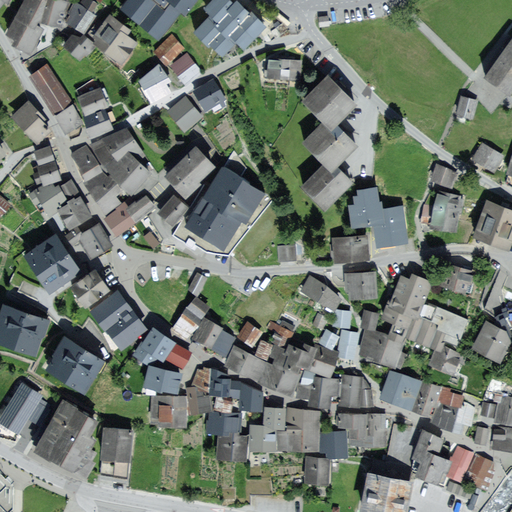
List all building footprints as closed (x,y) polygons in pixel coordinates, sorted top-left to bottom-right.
[(27,0),(19,20),(38,28),(41,23),(43,25),(51,0),(27,0)] [(72,5),(51,0),(43,25),(63,30),(72,5)] [(99,5),(90,0),(84,0),(80,6),(75,4),(67,25),(83,34),(95,16),(91,14),(99,5)] [(188,15),(199,0),(128,0),(121,9),(161,40),(184,12),(188,15)] [(269,27),(240,1),(236,5),(230,0),(214,0),(204,10),(211,17),(196,34),(211,48),(213,46),(225,57),(238,43),(247,51),(269,27)] [(97,39),(94,43),(121,63),(135,44),(125,36),(130,30),(109,14),(93,36),(97,39)] [(13,47),(33,55),(45,31),(38,28),(19,20),(15,19),(7,36),(15,41),(13,47)] [(95,46),(83,36),(80,38),(71,36),(63,46),(79,60),(84,55),(86,56),(95,46)] [(152,54),(166,68),(184,51),(171,37),(152,54)] [(511,43),(488,78),(511,94),(511,43)] [(186,54),(169,68),(185,88),(202,75),(186,54)] [(301,82),(301,62),(270,61),(270,82),(301,82)] [(47,65),(29,77),(54,115),(72,103),(47,65)] [(158,66),(140,83),(152,105),(177,91),(158,66)] [(304,187),(330,212),(357,183),(341,168),(363,146),(341,126),(361,105),(331,75),(305,102),(326,122),(305,144),(326,164),(304,187)] [(213,81),(193,93),(206,114),(226,102),(213,81)] [(100,89),(79,97),(86,115),(107,106),(100,89)] [(479,102),(463,97),(457,116),(474,121),(479,102)] [(168,113),(185,133),(202,118),(185,99),(168,113)] [(37,146),(52,132),(36,114),(38,112),(28,102),(11,118),(37,146)] [(83,125),(72,106),(55,116),(66,135),(83,125)] [(104,109),(83,118),(91,137),(112,129),(104,109)] [(130,154),(140,162),(146,158),(127,131),(106,141),(117,159),(121,163),(130,154)] [(0,141),(0,160),(8,155),(0,141)] [(106,141),(90,147),(107,169),(117,159),(106,141)] [(484,144),(474,160),(497,173),(506,157),(484,144)] [(72,231),(93,219),(71,182),(61,187),(58,182),(62,181),(50,147),(33,153),(44,186),(35,191),(51,217),(59,212),(72,231)] [(90,147),(71,157),(85,184),(102,173),(107,169),(90,147)] [(197,148),(166,178),(188,200),(204,185),(202,183),(217,168),(197,148)] [(140,162),(130,154),(121,163),(117,159),(107,169),(134,198),(154,175),(140,162)] [(457,173),(437,165),(432,181),(452,188),(457,173)] [(223,169),(189,229),(228,251),(244,223),(249,225),(267,194),(223,169)] [(102,173),(85,184),(106,216),(120,204),(115,196),(121,190),(102,173)] [(381,187),(360,190),(361,196),(356,196),(358,205),(352,206),(355,230),(376,227),(380,249),(411,244),(406,207),(385,210),(381,187)] [(462,197),(440,193),(437,208),(424,206),(422,222),(431,224),(430,229),(456,233),(462,197)] [(0,195),(0,217),(1,218),(11,205),(0,195)] [(174,195),(159,215),(176,229),(190,207),(174,195)] [(128,207),(125,210),(136,223),(154,208),(146,196),(136,204),(135,202),(128,207)] [(477,237),(511,249),(511,209),(490,201),(477,237)] [(120,204),(106,216),(103,218),(119,237),(136,223),(125,210),(128,207),(123,202),(120,204)] [(112,248),(99,224),(77,238),(91,262),(112,248)] [(57,235),(25,256),(50,294),(81,272),(57,235)] [(369,236),(334,240),(337,265),(372,261),(369,236)] [(295,248),(277,249),(278,264),(296,263),(295,248)] [(443,287),(469,295),(476,272),(450,264),(443,287)] [(73,288),(88,308),(112,291),(97,270),(73,288)] [(379,299),(377,273),(346,275),(347,293),(352,293),(352,301),(379,299)] [(198,275),(187,292),(198,298),(208,281),(198,275)] [(145,312),(161,320),(164,315),(176,313),(181,316),(185,309),(182,301),(174,295),(182,284),(169,276),(163,285),(156,280),(151,287),(142,282),(134,293),(141,307),(146,309),(145,312)] [(411,281),(400,277),(391,301),(389,300),(381,319),(394,324),(390,335),(403,341),(405,337),(439,350),(444,338),(456,342),(464,321),(421,304),(429,282),(413,276),(411,281)] [(334,310),(340,300),(310,277),(302,291),(334,310)] [(118,291),(91,311),(107,332),(108,331),(122,350),(148,331),(118,291)] [(196,299),(189,309),(203,319),(210,309),(196,299)] [(51,321),(5,306),(0,320),(0,342),(39,356),(51,321)] [(351,312),(336,310),(334,326),(349,327),(351,312)] [(189,340),(202,321),(187,311),(182,317),(176,314),(165,316),(162,321),(189,340)] [(378,315),(365,312),(361,327),(374,330),(378,315)] [(327,318),(318,314),(313,324),(322,328),(327,318)] [(206,320),(194,340),(225,358),(237,337),(206,320)] [(293,332),(271,322),(268,329),(276,333),(272,342),(283,347),(287,338),(290,339),(293,332)] [(511,349),(511,332),(489,322),(476,349),(505,363),(511,349)] [(247,323),(237,337),(252,347),(262,333),(247,323)] [(142,348),(140,347),(134,357),(147,365),(156,364),(159,359),(166,363),(178,343),(154,328),(142,348)] [(338,337),(327,330),(320,342),(332,348),(338,337)] [(358,334),(343,331),(338,356),(352,359),(358,334)] [(405,344),(368,331),(360,354),(397,366),(405,344)] [(66,337),(47,369),(87,393),(107,361),(66,337)] [(272,345),(261,341),(255,355),(267,360),(272,345)] [(310,353),(289,345),(287,350),(274,345),(269,357),(275,358),(273,365),(266,362),(258,381),(292,394),(310,353)] [(462,355),(441,346),(432,366),(453,375),(462,355)] [(235,347),(226,367),(258,381),(266,362),(235,347)] [(338,353),(315,347),(309,367),(330,375),(338,353)] [(185,373),(151,366),(146,388),(180,395),(185,373)] [(240,410),(261,411),(263,393),(217,371),(205,368),(205,370),(198,369),(193,384),(210,392),(210,395),(241,398),(240,410)] [(314,374),(305,371),(301,383),(312,384),(314,374)] [(422,382),(390,373),(384,394),(392,402),(414,410),(422,382)] [(340,397),(341,379),(314,376),(313,386),(298,384),(297,397),(310,398),(309,402),(330,403),(331,396),(340,397)] [(363,378),(343,376),(341,404),(373,406),(371,389),(363,378)] [(476,398),(422,382),(414,410),(421,414),(418,419),(465,437),(476,398)] [(197,388),(187,390),(192,416),(209,413),(213,412),(210,396),(199,398),(197,388)] [(45,413),(6,394),(0,404),(0,427),(14,436),(20,424),(35,432),(45,413)] [(511,398),(498,396),(492,423),(511,426),(511,398)] [(188,397),(150,398),(150,428),(188,428),(188,397)] [(233,403),(217,399),(215,408),(231,412),(233,403)] [(97,419),(63,401),(36,452),(90,480),(99,462),(96,461),(100,452),(94,449),(99,440),(93,436),(99,425),(95,422),(97,419)] [(494,405),(483,403),(481,415),(492,417),(494,405)] [(250,450),(319,453),(321,411),(266,409),(265,427),(251,426),(250,450)] [(210,413),(207,432),(228,435),(228,431),(240,433),(242,413),(215,412),(210,413)] [(361,415),(340,413),(339,428),(360,429),(361,415)] [(488,430),(477,428),(475,440),(485,443),(488,430)] [(511,430),(496,428),(494,447),(511,448),(511,430)] [(135,430),(104,429),(102,459),(133,461),(135,430)] [(348,457),(346,431),(320,432),(322,452),(327,452),(327,458),(348,457)] [(446,440),(424,432),(410,472),(444,483),(447,477),(453,459),(441,455),(446,440)] [(245,438),(220,437),(219,460),(247,463),(245,438)] [(458,448),(453,459),(447,477),(487,492),(498,463),(458,448)] [(329,460),(307,458),(306,483),(327,484),(329,460)] [(412,511),(418,482),(371,472),(362,511),(412,511)]
